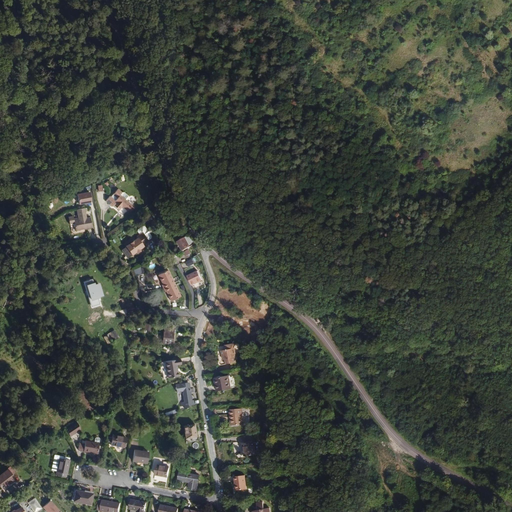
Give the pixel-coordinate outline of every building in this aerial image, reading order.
[(91,203),(89,191),(76,193),(78,205),(91,203)] [(126,205),(120,202),(114,198),(116,195),(111,192),(105,201),(104,200),(101,205),(107,209),(108,207),(114,211),(116,207),(122,211),(126,205)] [(89,228),(87,220),(75,222),(75,220),(70,221),(73,232),(89,228)] [(146,237),(146,236),(145,233),(144,233),(141,234),(140,231),(138,230),(132,233),(132,235),(134,238),(137,237),(142,246),(145,243),(146,242),(144,239),(146,237)] [(142,246),(137,237),(134,238),(133,239),(135,242),(133,243),(132,243),(136,250),(142,246)] [(185,248),(179,239),(173,243),(179,252),(180,253),(179,253),(182,257),(186,255),(183,251),(185,250),(184,248),(185,248)] [(136,251),(136,250),(132,243),(133,243),(131,240),(130,240),(131,242),(123,246),(118,249),(123,258),(127,256),(128,257),(132,254),(132,253),(136,251)] [(197,280),(192,271),(182,276),(186,286),(197,280)] [(169,286),(163,273),(153,277),(155,281),(158,287),(156,287),(158,291),(159,291),(169,286)] [(94,286),(92,279),(82,282),(91,309),(102,306),(99,297),(103,295),(99,284),(94,286)] [(175,299),(169,286),(159,291),(158,291),(160,295),(161,294),(166,303),(175,299)] [(150,337),(152,331),(144,329),(143,335),(150,337)] [(107,344),(118,338),(115,331),(103,337),(107,344)] [(172,350),(172,339),(169,339),(169,334),(162,334),(161,350),(172,350)] [(228,357),(239,356),(238,347),(239,347),(237,338),(230,338),(230,342),(225,343),(226,352),(227,352),(228,357)] [(176,378),(174,373),(180,369),(178,364),(158,374),(162,384),(176,378)] [(233,387),(233,373),(220,373),(219,387),(233,387)] [(190,401),(189,393),(193,393),(192,388),(188,389),(188,383),(175,385),(177,394),(181,394),(182,403),(178,404),(179,409),(183,408),(183,410),(187,409),(187,406),(195,405),(194,400),(190,401)] [(240,402),(228,402),(228,418),(240,417),(240,402)] [(195,433),(193,420),(182,422),(185,434),(195,433)] [(66,436),(76,429),(72,421),(62,429),(66,436)] [(120,447),(122,437),(108,435),(107,445),(120,447)] [(254,435),(242,436),(243,449),(255,448),(254,435)] [(94,455),(96,444),(97,440),(96,439),(93,438),(92,439),(91,443),(85,442),(85,445),(79,444),(78,449),(79,451),(94,455)] [(143,464),(145,453),(130,450),(129,461),(143,464)] [(66,461),(66,458),(58,457),(55,457),(53,470),(56,470),(58,459),(66,461)] [(67,475),(69,461),(66,461),(58,459),(56,470),(55,473),(67,475)] [(7,478),(13,473),(8,467),(3,471),(0,473),(0,487),(2,489),(10,483),(7,478)] [(165,480),(167,470),(154,467),(152,477),(165,480)] [(244,468),(234,470),(237,484),(247,481),(244,468)] [(196,492),(198,478),(179,474),(177,482),(190,485),(189,491),(196,492)] [(90,504),(92,492),(74,489),(73,501),(90,504)] [(259,502),(260,508),(263,507),(265,509),(265,511),(272,511),(271,508),(273,506),(276,505),(275,499),(270,500),(269,494),(263,495),(264,499),(262,501),(259,502)] [(108,511),(117,511),(119,502),(101,499),(100,506),(99,511),(108,511)] [(60,511),(50,500),(42,507),(46,511),(60,511)] [(141,511),(142,511),(144,503),(127,500),(125,509),(133,510),(132,511),(140,511),(141,511)]
